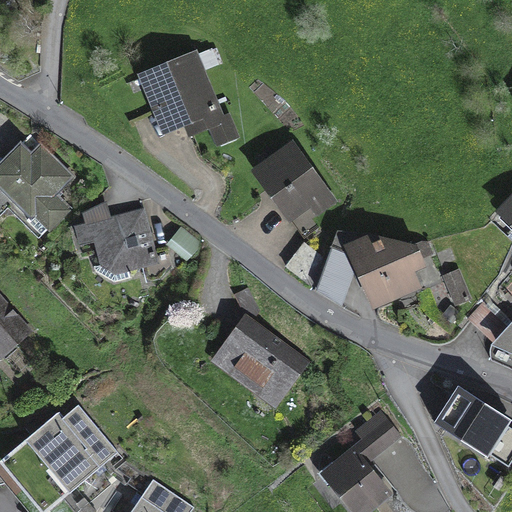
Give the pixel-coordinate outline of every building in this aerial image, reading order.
[(192,49),(130,72),(154,137),(208,118),(216,139),(233,133),(223,107),(214,110),(192,49)] [(75,179),(31,134),(0,164),(0,219),(9,210),(40,240),(48,232),(49,233),(71,212),(56,197),(75,179)] [(341,199),(293,134),(249,166),(297,231),(341,199)] [(511,190),(496,206),(511,221),(511,190)] [(145,209),(112,217),(108,202),(83,215),(85,225),(74,228),(80,249),(94,245),(101,270),(105,270),(115,277),(159,264),(145,209)] [(361,234),(326,252),(355,317),(435,286),(414,247),(361,234)] [(0,364),(34,332),(0,295),(0,364)] [(311,363),(246,316),(211,363),(277,411),(311,363)] [(511,325),(493,348),(511,355),(511,325)] [(511,422),(460,388),(434,427),(489,462),(491,458),(511,471),(511,429),(509,427),(511,422)] [(60,414),(0,464),(0,465),(37,511),(53,511),(119,454),(79,406),(64,419),(60,414)] [(401,436),(381,410),(355,429),(360,437),(321,467),(355,511),(365,511),(393,491),(369,460),(401,436)] [(192,511),(195,508),(154,480),(132,511),(192,511)]
